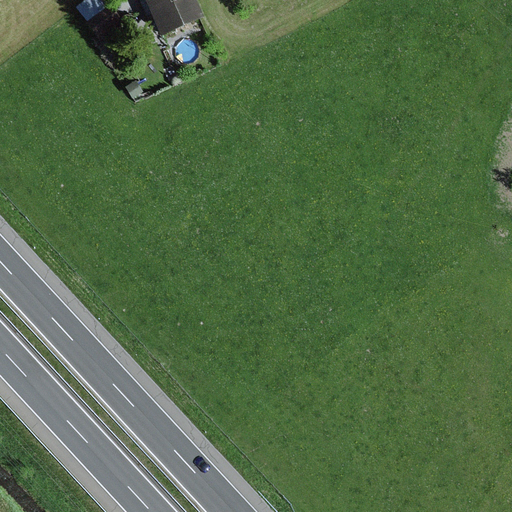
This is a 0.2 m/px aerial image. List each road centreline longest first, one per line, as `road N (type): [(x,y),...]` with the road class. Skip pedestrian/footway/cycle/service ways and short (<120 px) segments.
road 1 (motorway): [(229,511),(0,264)]
road 2 (motorway): [(0,350),(149,511)]
